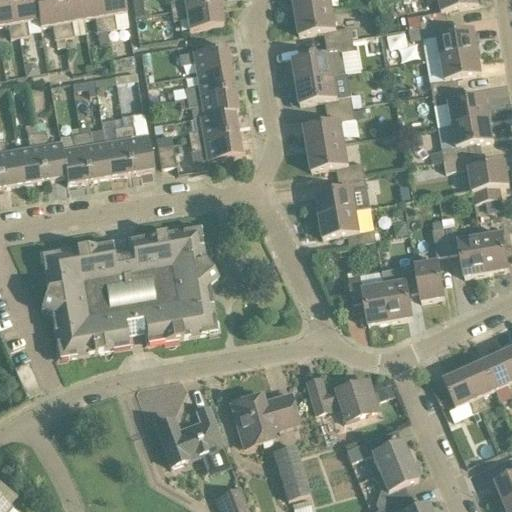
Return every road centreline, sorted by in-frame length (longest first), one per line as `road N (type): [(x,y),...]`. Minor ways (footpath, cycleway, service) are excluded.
road 1 (residential): [(326,346),(135,380),(30,420)]
road 2 (residential): [(0,232),(258,194)]
road 3 (residential): [(258,194),(277,137),(256,24),(259,0)]
road 4 (residential): [(258,194),(326,346)]
road 5 (residential): [(459,511),(400,366)]
road 6 (residential): [(400,366),(511,312)]
